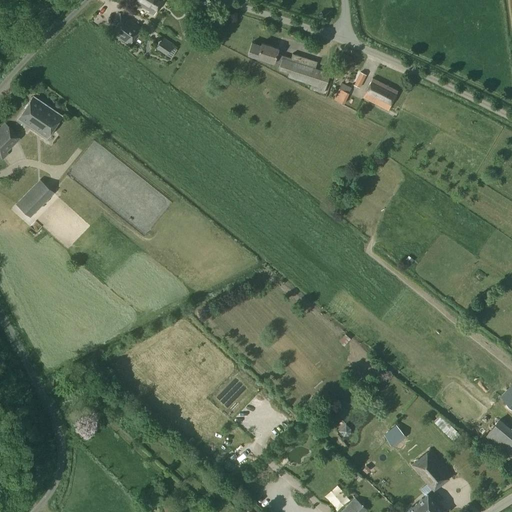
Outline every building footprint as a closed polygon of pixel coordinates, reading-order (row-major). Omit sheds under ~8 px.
[(162,0),(137,0),(135,4),(154,15),(162,0)] [(140,28),(123,17),(111,33),(128,45),(140,28)] [(163,37),(160,43),(165,46),(161,51),(166,55),(174,44),(163,37)] [(276,55),(278,49),(261,44),(261,45),(252,43),(248,56),(273,64),(274,63),(280,65),(278,69),(289,73),(288,77),(311,84),(310,89),(324,93),(330,73),(315,68),(317,61),(292,53),(290,60),(276,55)] [(366,75),(360,72),(354,85),(360,88),(366,75)] [(397,92),(372,79),(362,98),(388,111),(397,92)] [(351,88),(342,83),(334,100),(343,104),(351,88)] [(18,119),(46,138),(61,116),(33,97),(18,119)] [(19,139),(4,124),(0,128),(0,156),(3,159),(8,153),(7,152),(19,139)] [(54,193),(42,182),(19,206),(31,217),(54,193)] [(414,260),(409,256),(404,261),(410,265),(414,260)] [(511,407),(511,382),(499,397),(511,407)] [(484,435),(508,456),(511,451),(511,428),(499,417),(484,435)] [(345,423),(339,430),(344,435),(348,435),(351,432),(350,428),(345,423)] [(385,435),(395,446),(405,437),(396,425),(385,435)] [(452,474),(431,448),(411,464),(432,490),(452,474)] [(308,481),(315,492),(328,484),(321,473),(308,481)] [(440,511),(427,495),(406,511),(440,511)] [(364,511),(367,509),(355,498),(341,511),(364,511)]
